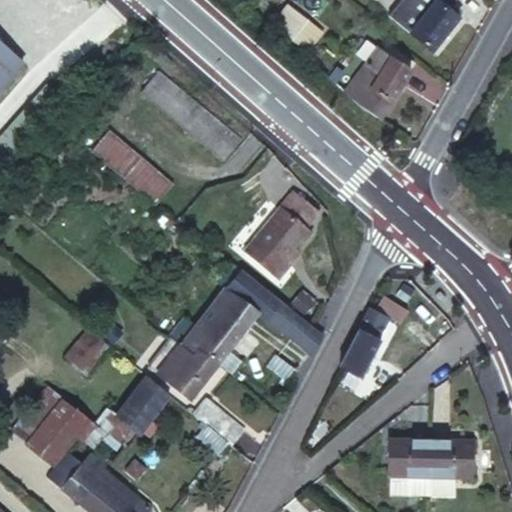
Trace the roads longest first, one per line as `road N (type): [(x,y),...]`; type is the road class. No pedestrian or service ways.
road 1 (residential): [(239,511),(399,208)]
road 2 (unclassified): [(249,511),(497,309)]
road 3 (residential): [(399,208),(161,0)]
road 4 (residential): [(399,208),(511,11)]
road 5 (unknown): [(107,0),(0,105)]
road 6 (residential): [(497,309),(473,273),(399,208)]
